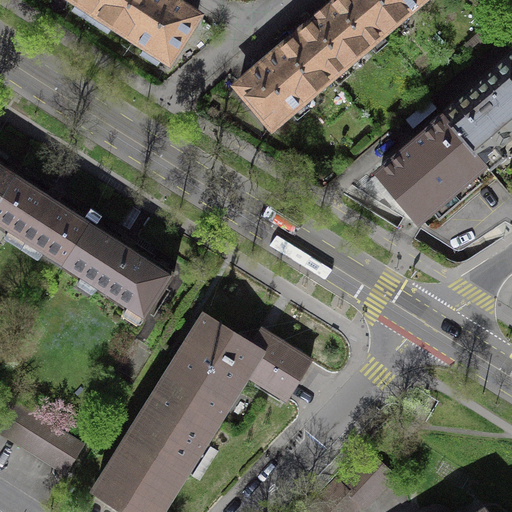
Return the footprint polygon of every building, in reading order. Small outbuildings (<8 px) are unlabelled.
[(90,21),(103,0),(76,0),(78,1),(72,10),(90,21)] [(174,0),(103,0),(90,21),(108,33),(113,24),(146,45),(140,54),(157,65),(163,56),(168,60),(197,15),(174,0)] [(382,31),(355,0),(338,0),(323,13),(297,35),(331,75),(382,31)] [(355,0),(382,31),(419,0),(355,0)] [(331,75),(297,35),(267,60),(238,85),(272,125),(331,75)] [(477,88),(445,116),(480,159),(511,131),(511,62),(510,61),(477,88)] [(480,159),(445,116),(412,144),(379,171),(419,217),(483,162),(480,159)] [(0,199),(18,172),(0,160),(0,199)] [(18,172),(0,199),(0,226),(61,265),(91,218),(54,195),(18,172)] [(91,218),(61,265),(81,278),(82,277),(97,286),(96,288),(127,308),(128,306),(144,316),(142,318),(144,319),(174,273),(132,245),(91,218)] [(310,360),(268,333),(258,348),(254,345),(206,315),(95,491),(129,511),(157,511),(246,373),(283,395),(294,378),(297,381),(310,360)] [(0,391),(0,429),(21,443),(66,471),(83,444),(0,391)] [(337,480),(306,511),(351,511),(361,503),(364,506),(393,475),(370,453),(341,484),(337,480)]
